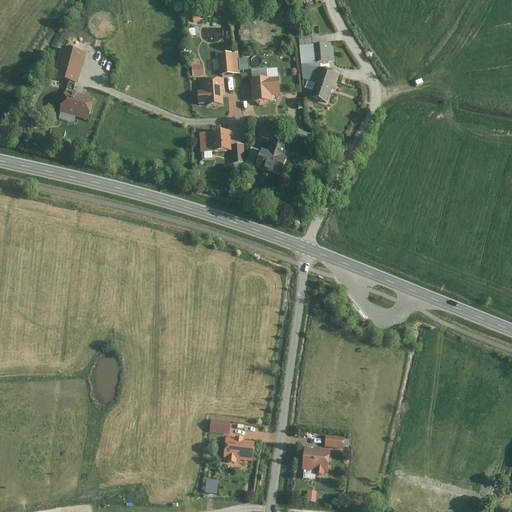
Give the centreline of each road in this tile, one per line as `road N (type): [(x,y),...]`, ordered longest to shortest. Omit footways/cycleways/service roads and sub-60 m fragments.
road 1 (secondary): [(0,162),(304,249)]
road 2 (residential): [(271,511),(312,252)]
road 3 (residential): [(354,152),(280,121),(181,121),(115,93)]
road 4 (secondary): [(312,252),(511,331)]
road 5 (unclassified): [(331,0),(376,90),(354,152)]
